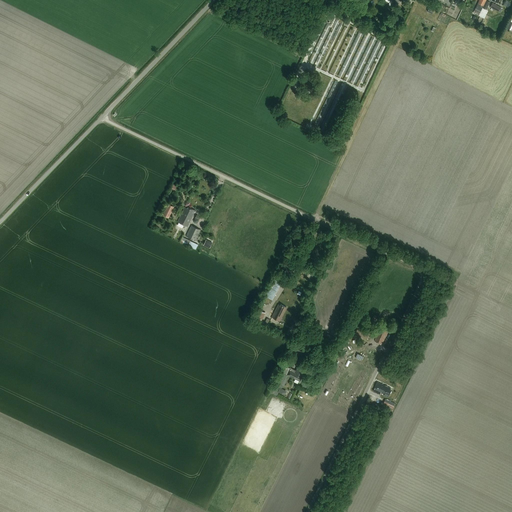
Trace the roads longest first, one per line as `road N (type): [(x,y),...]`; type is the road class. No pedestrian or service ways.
road 1 (unclassified): [(307,511),(424,274),(103,117)]
road 2 (track): [(314,220),(417,0)]
road 3 (unclassified): [(103,117),(214,0)]
road 4 (unclassified): [(0,222),(103,117)]
